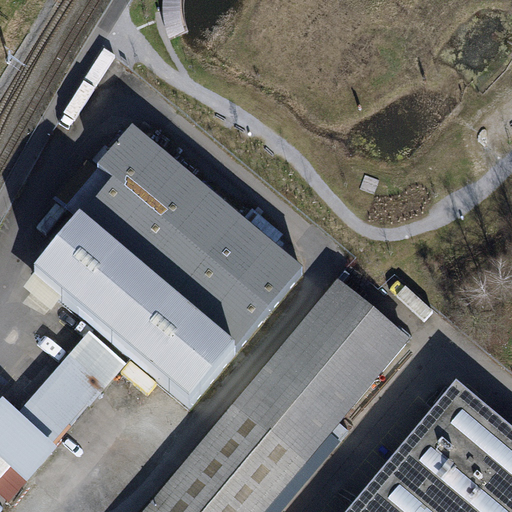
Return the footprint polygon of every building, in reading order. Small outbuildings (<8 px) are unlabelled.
[(181,0),(164,0),(164,3),(163,9),(164,15),(164,21),(166,28),(167,33),(170,39),(185,34),(183,29),(182,24),(181,19),(181,15),(181,10),(181,5),(181,0)] [(113,187),(148,145),(132,132),(98,173),(113,187)] [(252,233),(148,145),(113,187),(35,279),(190,410),(302,275),(283,259),(252,233)] [(66,213),(56,205),(37,228),(47,236),(66,213)] [(252,233),(283,259),(293,247),(262,221),(252,233)] [(265,511),(406,344),(338,287),(149,511),(265,511)] [(3,410),(0,413),(0,455),(26,478),(123,365),(93,340),(21,425),(3,410)] [(511,511),(511,433),(457,387),(352,511),(511,511)]
